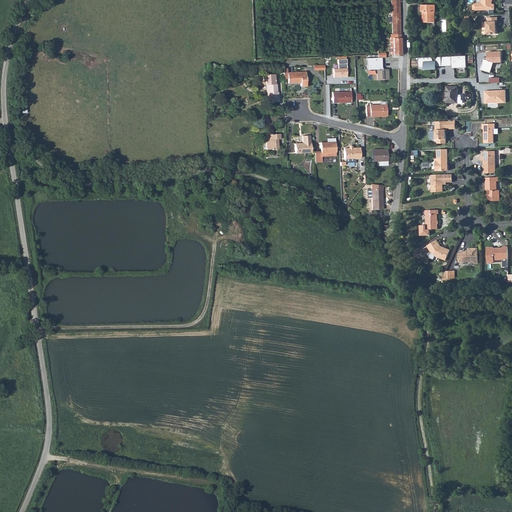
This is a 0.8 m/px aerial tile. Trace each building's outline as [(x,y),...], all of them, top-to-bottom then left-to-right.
[(398,0),(390,0),(392,34),(400,34),(398,0)] [(481,0),(482,4),(479,4),(479,3),(475,4),(473,5),(473,11),(495,10),(495,4),(492,4),(492,1),(491,0),(481,0)] [(436,5),(422,5),(422,12),(423,12),(424,23),(435,23),(435,12),(436,12),(436,5)] [(487,22),(487,34),(497,34),(497,29),(496,22),(498,22),(498,17),(488,18),(489,22),(487,22)] [(392,34),(390,34),(390,39),(393,39),(393,46),(391,46),(389,48),(389,52),(391,54),(401,54),(400,34),(392,34)] [(484,59),(481,70),(491,73),(494,63),(502,62),(502,52),(488,52),(488,58),(487,60),(484,59)] [(466,56),(452,57),(452,68),(467,68),(466,56)] [(442,57),(430,58),(431,69),(437,69),(436,67),(442,67),(442,57)] [(367,70),(377,69),(377,80),(388,80),(388,69),(383,69),(382,67),(381,58),(378,58),(366,58),(367,70)] [(430,58),(419,58),(419,68),(425,67),(425,70),(431,69),(430,58)] [(346,59),(338,59),(338,68),(333,69),(333,77),(338,77),(338,76),(343,76),(343,77),(347,77),(346,59)] [(306,72),(287,72),(288,79),(288,83),(301,83),(301,86),(307,86),(306,72)] [(263,75),(263,81),(265,81),(265,85),(266,85),(266,96),(267,96),(267,102),(278,101),(278,95),(277,95),(277,84),(276,84),(276,82),(271,82),(271,79),(276,78),(276,74),(263,75)] [(447,87),(447,103),(461,103),(462,104),(463,103),(464,102),(463,100),(462,100),(462,96),(461,95),(458,95),(458,87),(447,87)] [(506,90),(485,91),(485,104),(506,103),(506,90)] [(351,91),(332,92),(333,103),(351,102),(351,91)] [(380,105),(370,105),(370,116),(387,116),(386,101),(380,102),(380,105)] [(456,121),(435,122),(436,131),(430,131),(430,140),(436,139),(436,140),(438,139),(438,144),(446,143),(446,130),(447,130),(447,129),(456,129),(456,121)] [(482,124),(482,129),(484,129),(485,143),(494,143),(494,129),(495,129),(495,124),(482,124)] [(266,134),(266,149),(278,149),(278,139),(280,139),(280,134),(266,134)] [(302,143),(294,143),(295,153),(311,152),(311,143),(310,143),(310,135),(302,136),(302,143)] [(327,142),(321,142),(321,151),(321,152),(322,156),(336,156),(335,138),(327,138),(327,142)] [(344,148),(344,158),(360,158),(360,148),(344,148)] [(437,150),(438,161),(436,161),(436,171),(449,170),(448,149),(437,150)] [(387,150),(372,150),(372,160),(381,160),(382,165),(387,165),(387,150)] [(481,156),(481,160),(484,160),(484,173),(496,173),(495,151),(485,151),(485,156),(481,156)] [(431,175),(432,192),(444,192),(443,185),(445,185),(445,182),(453,182),(452,174),(431,175)] [(486,191),(488,191),(488,196),(488,201),(500,201),(500,190),(497,190),(497,181),(499,181),(499,177),(486,178),(486,182),(486,191)] [(371,189),(367,189),(368,198),(372,197),(372,210),(382,209),(382,189),(383,189),(383,185),(371,184),(371,189)] [(439,210),(426,210),(427,225),(421,225),(421,233),(424,235),(430,235),(430,229),(438,229),(438,224),(439,223),(439,222),(439,221),(438,220),(438,214),(439,214),(439,210)] [(428,246),(431,252),(428,254),(431,258),(434,260),(435,256),(436,254),(442,257),(441,258),(446,261),(451,250),(441,246),(437,240),(428,246)] [(508,247),(503,247),(503,248),(494,248),(494,247),(487,248),(488,264),(492,263),(495,261),(495,260),(506,259),(506,261),(503,261),(503,267),(508,267),(508,247)] [(459,253),(459,262),(474,262),(474,263),(478,263),(478,248),(469,248),(469,251),(461,252),(459,253)] [(442,281),(451,279),(451,271),(446,271),(442,281)]
